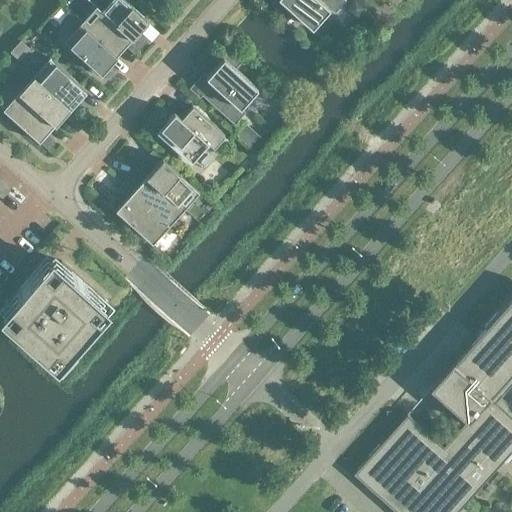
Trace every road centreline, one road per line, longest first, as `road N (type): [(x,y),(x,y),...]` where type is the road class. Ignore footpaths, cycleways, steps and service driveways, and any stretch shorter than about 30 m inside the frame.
road 1 (tertiary): [(511,49),(236,356)]
road 2 (tertiary): [(257,375),(511,92)]
road 3 (residential): [(51,192),(230,0)]
road 4 (residential): [(236,356),(51,192)]
road 5 (tertiary): [(236,356),(96,511)]
road 6 (tertiary): [(136,511),(257,375)]
